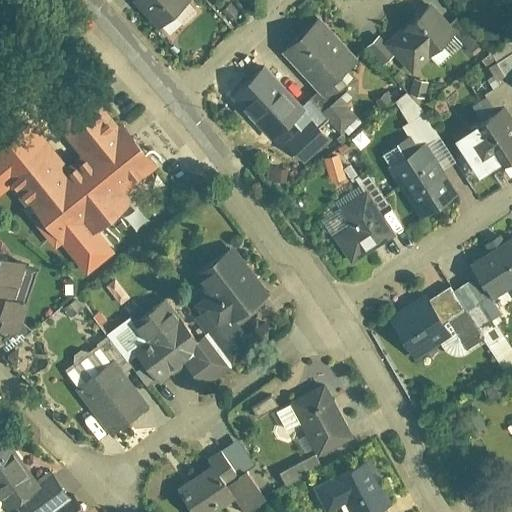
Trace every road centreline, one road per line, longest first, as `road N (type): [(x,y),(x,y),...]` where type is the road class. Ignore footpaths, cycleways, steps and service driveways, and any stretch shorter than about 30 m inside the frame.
road 1 (residential): [(105,492),(341,317)]
road 2 (residential): [(341,317),(180,102)]
road 3 (residential): [(446,511),(341,317)]
road 4 (residential): [(341,317),(511,205)]
road 5 (residential): [(0,360),(105,492)]
road 6 (residential): [(180,102),(303,0)]
road 7 (residential): [(180,102),(83,0)]
